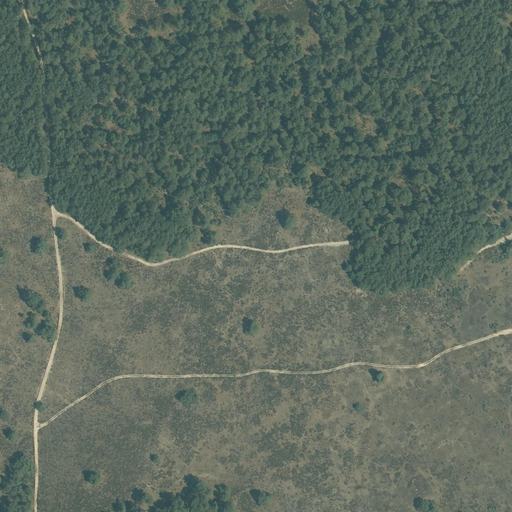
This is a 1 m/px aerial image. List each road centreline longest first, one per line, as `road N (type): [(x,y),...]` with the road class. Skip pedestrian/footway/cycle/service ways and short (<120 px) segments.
road 1 (track): [(23,0),(44,76),(61,290),(34,409),(34,511)]
road 2 (track): [(53,215),(149,264),(222,245),(273,252),(376,240),(447,279),(511,228)]
road 3 (track): [(34,432),(122,376),(408,367),(511,331)]
